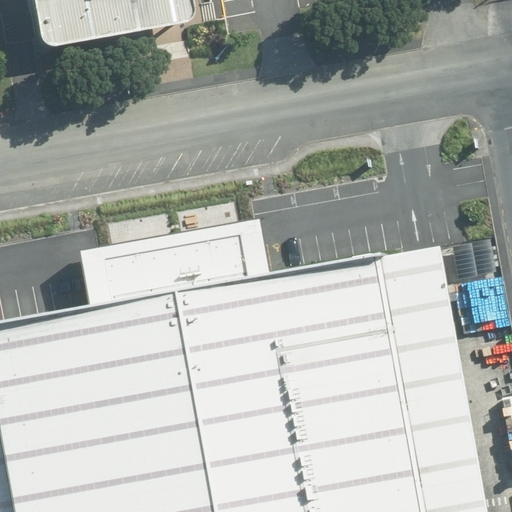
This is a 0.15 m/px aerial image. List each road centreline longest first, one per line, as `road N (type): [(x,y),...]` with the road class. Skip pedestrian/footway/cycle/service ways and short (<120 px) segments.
road 1 (unclassified): [(0,164),(511,68)]
road 2 (unknown): [(402,89),(411,204),(398,214),(279,233)]
